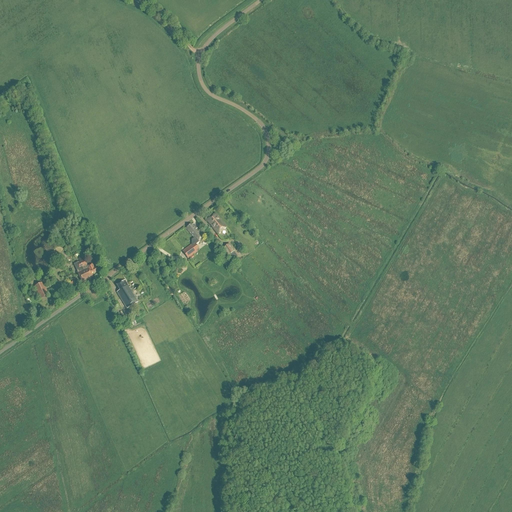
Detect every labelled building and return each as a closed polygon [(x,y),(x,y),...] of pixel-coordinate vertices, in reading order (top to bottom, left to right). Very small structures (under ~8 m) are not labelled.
[(226,228),(215,214),(208,219),(210,221),(208,222),(218,235),(226,228)] [(199,242),(198,241),(204,237),(199,231),(198,232),(196,230),(197,229),(193,224),(192,225),(191,224),(186,229),(194,238),(192,240),(192,245),(183,252),(188,259),(199,250),(196,245),(199,242)] [(229,256),(233,261),(238,257),(234,252),(235,252),(229,244),(223,249),(228,256),(229,256)] [(74,264),(78,273),(83,284),(93,279),(91,275),(98,272),(96,268),(94,268),(92,265),(88,267),(84,260),(74,264)] [(127,309),(137,303),(124,281),(122,283),(122,282),(117,285),(120,291),(117,293),(127,309)] [(35,287),(41,299),(49,295),(43,283),(35,287)] [(127,322),(129,328),(136,324),(134,319),(127,322)]
